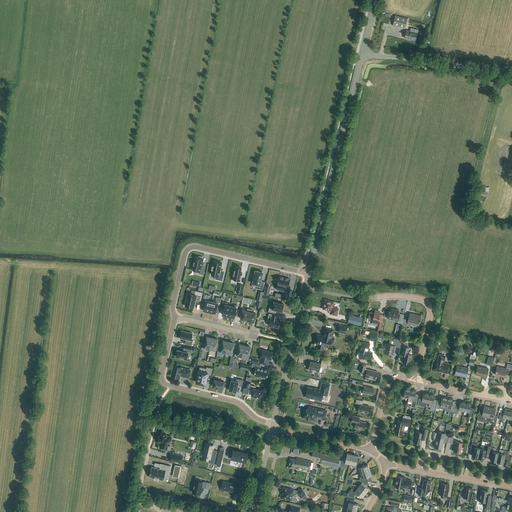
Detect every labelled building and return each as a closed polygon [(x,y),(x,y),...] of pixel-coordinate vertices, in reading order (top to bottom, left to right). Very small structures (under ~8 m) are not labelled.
[(405,29),(407,18),(395,15),(393,26),(405,29)] [(415,41),(418,30),(411,28),(410,31),(406,30),(404,38),(415,41)] [(205,268),(202,267),(204,259),(203,259),(203,258),(199,257),(198,258),(195,257),(192,270),(200,272),(200,275),(203,275),(205,268)] [(223,263),(215,261),(214,266),(213,266),(212,269),(213,269),(212,274),(217,276),(216,279),(223,281),(225,272),(221,271),(223,263)] [(235,266),(232,279),(240,280),(242,272),(240,272),(241,268),(235,266)] [(273,292),(277,271),(271,269),(266,291),(273,292)] [(256,271),(253,283),(257,284),(256,288),(263,290),(264,282),(260,282),(262,273),(262,272),(262,271),(259,271),(259,272),(256,271)] [(277,284),(276,289),(284,291),(285,286),(288,287),(290,279),(278,276),(277,284)] [(242,294),(244,286),(239,284),(238,286),(237,286),(235,292),(242,294)] [(194,294),(187,293),(185,305),(193,308),(195,300),(200,301),(202,293),(194,291),(194,294)] [(208,312),(209,312),(212,301),(209,300),(210,295),(204,294),(202,304),(205,305),(203,310),(204,311),(208,312)] [(212,301),(209,312),(210,312),(210,313),(214,313),(215,313),(216,307),(219,308),(222,298),(216,297),(215,302),(212,301)] [(337,315),(338,308),(333,307),(334,302),(329,301),(329,300),(324,299),(323,303),(324,304),(323,309),(331,311),(330,314),(337,315)] [(228,316),(231,306),(227,305),(228,303),(225,302),(222,315),(223,315),(223,316),(227,316),(228,316)] [(284,304),(274,302),(272,306),(270,306),(268,312),(275,313),(276,310),(282,311),(284,304)] [(234,306),(231,306),(228,316),(229,316),(229,317),(233,318),(233,317),(234,318),(237,305),(235,304),(234,306)] [(240,319),(247,321),(250,309),(248,308),(247,312),(242,311),(240,319)] [(398,313),(399,310),(391,308),(390,312),(389,312),(389,311),(387,318),(388,317),(392,318),(392,319),(398,320),(397,322),(402,323),(404,314),(398,313)] [(250,309),(247,321),(254,322),(256,314),(251,313),(252,310),(250,309)] [(380,314),(380,312),(375,311),(374,313),(370,312),(368,319),(373,320),(372,324),(377,325),(378,321),(380,322),(377,333),(380,333),(384,315),(380,314)] [(421,316),(410,313),(408,320),(403,318),(402,325),(408,326),(409,323),(419,326),(418,329),(421,315),(421,316)] [(269,314),(268,319),(270,320),(269,326),(278,328),(280,320),(277,320),(278,316),(269,314)] [(361,326),(363,318),(350,314),(348,323),(361,326)] [(346,333),(347,327),(339,325),(338,331),(346,333)] [(316,337),(314,345),(316,345),(318,345),(317,349),(323,351),(324,347),(331,348),(332,347),(332,345),(333,342),(334,338),(331,337),(333,330),(326,328),(326,329),(324,328),(323,336),(318,335),(317,336),(317,338),(316,337)] [(182,330),(180,338),(184,338),(184,339),(187,339),(186,343),(192,344),(193,340),(191,339),(193,333),(182,330)] [(376,341),(377,333),(371,331),(369,339),(376,341)] [(210,349),(212,338),(207,337),(205,343),(202,343),(201,349),(204,350),(204,348),(210,349)] [(218,339),(212,338),(210,349),(218,351),(219,347),(216,346),(218,339)] [(399,348),(401,340),(394,338),(393,341),(390,341),(389,345),(385,344),(385,347),(382,346),(381,349),(384,350),(384,352),(394,354),(396,347),(399,348)] [(226,353),(229,342),(223,340),(221,347),(219,347),(218,351),(217,354),(222,355),(223,352),(226,353)] [(229,342),(226,353),(232,354),(234,343),(229,342)] [(369,348),(370,344),(362,342),(360,350),(362,350),(360,358),(370,360),(372,352),(366,351),(367,347),(369,348)] [(242,357),(245,346),(239,344),(237,355),(242,357)] [(245,346),(242,357),(248,358),(251,347),(245,346)] [(410,363),(411,360),(410,360),(412,355),(407,354),(409,348),(403,347),(402,353),(405,354),(403,362),(410,364),(410,363)] [(177,350),(175,357),(179,358),(179,359),(187,360),(188,353),(191,354),(192,349),(185,348),(184,352),(177,350)] [(271,360),(273,352),(263,350),(261,357),(259,363),(267,365),(269,359),(271,360)] [(444,362),(446,355),(439,354),(437,361),(434,371),(447,374),(450,364),(444,362)] [(310,361),(308,370),(312,371),(312,373),(314,374),(313,377),(319,378),(320,375),(318,374),(319,372),(320,366),(327,368),(328,361),(322,360),(321,364),(310,361)] [(260,365),(253,363),(252,369),(255,370),(254,375),(258,377),(258,378),(262,379),(262,377),(267,378),(269,370),(260,368),(260,365)] [(367,370),(365,369),(366,365),(361,364),(359,371),(364,372),(366,372),(365,377),(372,378),(371,379),(376,380),(378,372),(367,369),(367,370)] [(511,371),(511,369),(511,364),(507,364),(506,368),(497,366),(495,375),(502,376),(502,377),(507,378),(508,370),(511,371)] [(173,365),(171,376),(179,378),(180,374),(182,375),(182,376),(182,375),(182,376),(189,377),(191,370),(182,368),(182,367),(173,365)] [(464,367),(457,366),(455,374),(466,377),(468,368),(464,367)] [(486,378),(488,369),(477,366),(476,370),(477,370),(476,375),(482,376),(482,377),(486,378)] [(206,367),(205,372),(199,370),(196,382),(205,384),(208,374),(211,375),(212,368),(206,367)] [(231,380),(229,390),(232,391),(232,392),(235,392),(235,391),(236,392),(238,385),(241,386),(243,380),(236,378),(235,381),(231,380)] [(224,382),(214,380),(212,386),(222,389),(224,382)] [(327,397),(330,384),(322,382),(320,389),(316,388),(316,389),(308,387),(306,397),(311,398),(321,400),(322,396),(327,397)] [(264,391),(255,389),(256,386),(252,385),(251,388),(253,388),(251,395),(262,398),(264,391)] [(372,395),(374,388),(364,386),(362,393),(372,395)] [(408,398),(408,401),(412,402),(411,407),(415,408),(418,395),(415,394),(416,390),(411,389),(408,398)] [(427,403),(429,393),(424,392),(422,399),(419,398),(418,404),(424,406),(425,402),(427,403)] [(429,393),(427,403),(432,404),(430,410),(434,411),(436,402),(433,402),(435,395),(429,393)] [(445,407),(447,398),(442,396),(440,403),(437,402),(435,408),(439,409),(440,406),(445,407)] [(454,413),(455,407),(452,406),(453,399),(447,398),(445,407),(447,407),(446,411),(454,413)] [(368,414),(370,406),(362,405),(363,401),(356,399),(355,403),(360,404),(358,411),(368,414)] [(464,411),(466,402),(461,401),(459,407),(455,407),(454,413),(458,413),(459,410),(464,411)] [(466,402),(464,411),(469,412),(469,416),(472,417),(473,411),(470,410),(472,403),(466,402)] [(327,411),(308,406),(308,409),(306,408),(305,411),(303,411),(302,418),(306,419),(310,420),(314,421),(315,418),(324,420),(327,411)] [(487,420),(490,407),(484,406),(483,413),(479,412),(477,420),(483,422),(483,419),(487,420)] [(490,407),(487,420),(491,421),(490,423),(495,424),(497,416),(494,416),(496,408),(490,407)] [(508,419),(511,410),(505,408),(504,413),(503,414),(500,413),(498,419),(504,421),(505,418),(508,419)] [(409,426),(410,419),(411,416),(405,415),(403,416),(402,421),(397,420),(394,432),(402,434),(404,425),(409,426)] [(364,430),(366,422),(359,421),(359,417),(353,416),(351,422),(356,423),(354,428),(364,430)] [(426,440),(428,430),(422,428),(421,433),(416,431),(414,437),(413,441),(413,442),(421,444),(422,439),(426,440)] [(445,433),(437,431),(437,433),(435,432),(433,440),(436,441),(434,447),(434,446),(434,447),(442,449),(442,448),(441,448),(443,441),(447,441),(448,435),(445,434),(445,433)] [(164,434),(162,433),(161,436),(159,436),(157,443),(161,443),(160,447),(167,449),(168,445),(170,445),(172,437),(167,435),(167,434),(165,434),(165,433),(164,433),(164,434)] [(460,453),(462,443),(456,441),(453,451),(460,453)] [(478,457),(480,448),(476,448),(477,444),(472,443),(470,449),(474,450),(472,456),(478,457)] [(208,456),(210,457),(210,459),(209,463),(214,464),(217,450),(213,449),(213,446),(211,446),(211,445),(206,444),(203,455),(206,456),(208,456)] [(489,453),(489,451),(490,447),(487,446),(481,444),(480,448),(478,457),(484,459),(486,452),(489,453)] [(498,453),(499,453),(495,452),(496,448),(490,447),(489,451),(489,453),(492,454),(490,460),(497,461),(498,453)] [(498,453),(497,461),(503,463),(504,457),(507,458),(509,452),(503,450),(499,449),(499,453),(498,453)] [(229,450),(228,456),(232,457),(231,458),(246,461),(248,454),(233,450),(233,451),(229,450)] [(337,467),(339,459),(322,454),(313,452),(312,456),(321,459),(320,463),(337,467)] [(170,453),(169,460),(181,463),(183,456),(170,453)] [(347,463),(350,464),(353,454),(347,453),(346,459),(343,458),(341,464),(347,466),(347,463)] [(358,456),(353,454),(350,464),(353,464),(353,467),(356,468),(361,462),(359,460),(358,461),(357,461),(358,456)] [(311,461),(296,458),(296,459),(290,458),(288,467),(294,469),(294,468),(299,469),(299,468),(309,470),(311,461)] [(362,466),(364,464),(361,462),(356,468),(356,469),(359,468),(361,473),(370,470),(368,465),(363,466),(362,466)] [(168,474),(170,466),(161,464),(161,467),(160,467),(160,468),(152,467),(151,470),(151,472),(149,477),(163,480),(165,473),(168,474)] [(360,480),(368,481),(368,478),(366,478),(366,477),(371,475),(370,470),(361,473),(362,475),(359,478),(359,479),(360,479),(360,480)] [(410,488),(412,481),(404,480),(405,477),(397,476),(395,487),(403,488),(403,487),(410,488)] [(195,480),(192,492),(200,494),(202,487),(205,488),(207,482),(203,481),(203,482),(195,480)] [(367,484),(368,481),(360,480),(359,482),(360,485),(358,487),(366,493),(369,488),(365,485),(365,484),(367,484)] [(429,492),(431,481),(424,480),(422,488),(419,488),(418,494),(425,496),(428,493),(428,492),(429,492)] [(240,486),(240,485),(240,486),(239,486),(234,485),(234,484),(226,482),(226,483),(225,485),(224,486),(225,486),(224,489),(238,493),(240,486)] [(448,489),(449,484),(441,483),(440,490),(439,494),(443,495),(443,499),(446,500),(447,496),(448,491),(448,489)] [(297,491),(293,490),(283,487),(282,494),(281,494),(280,498),(285,499),(285,498),(291,500),(291,501),(295,502),(298,500),(296,497),(292,497),(298,493),(300,497),(305,494),(302,488),(297,491)] [(355,498),(355,495),(356,495),(357,493),(362,497),(366,493),(358,487),(356,489),(351,488),(348,493),(347,496),(355,498)] [(468,488),(465,488),(463,497),(468,498),(468,501),(474,502),(476,493),(472,493),(473,489),(468,488)] [(490,507),(491,499),(492,496),(488,495),(488,491),(481,490),(479,501),(483,501),(483,505),(490,507)] [(507,503),(511,503),(511,498),(508,497),(508,500),(507,500),(503,500),(503,498),(499,498),(496,497),(496,495),(493,494),(492,500),(504,503),(507,503)] [(358,504),(353,503),(353,500),(347,498),(346,504),(348,504),(348,507),(357,509),(358,504)] [(511,510),(511,503),(507,503),(506,506),(504,506),(502,506),(501,511),(503,511),(508,511),(509,510),(511,510)]
